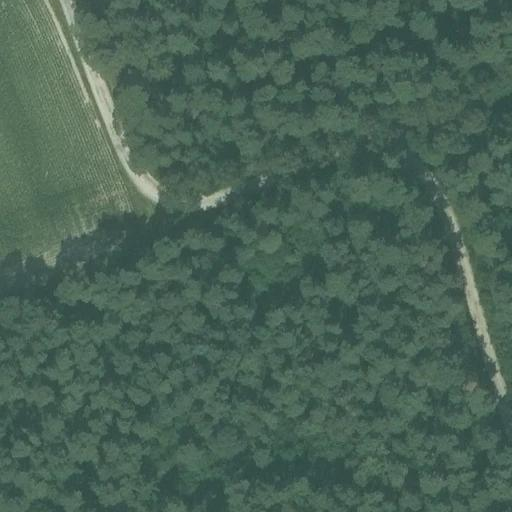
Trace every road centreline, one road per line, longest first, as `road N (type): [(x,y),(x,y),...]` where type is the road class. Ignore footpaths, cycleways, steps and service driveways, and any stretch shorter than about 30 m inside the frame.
road 1 (unclassified): [(72,0),(137,161),(158,193),(216,205),(357,155),(392,157),(423,177),(511,442)]
road 2 (track): [(511,97),(357,155)]
